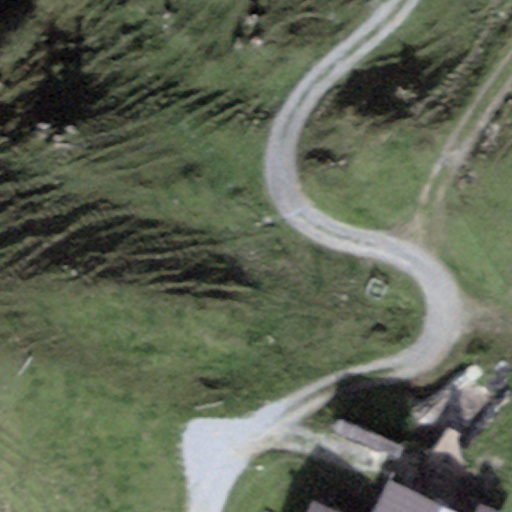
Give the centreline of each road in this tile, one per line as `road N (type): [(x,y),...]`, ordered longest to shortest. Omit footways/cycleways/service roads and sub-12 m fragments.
road 1 (track): [(404,0),(288,114),(280,180),(289,203),(313,224),(409,257),(432,279),(441,305),(438,332),(403,362),(306,398),(256,428),(228,459),(206,511)]
road 2 (track): [(409,257),(455,151),(511,63)]
